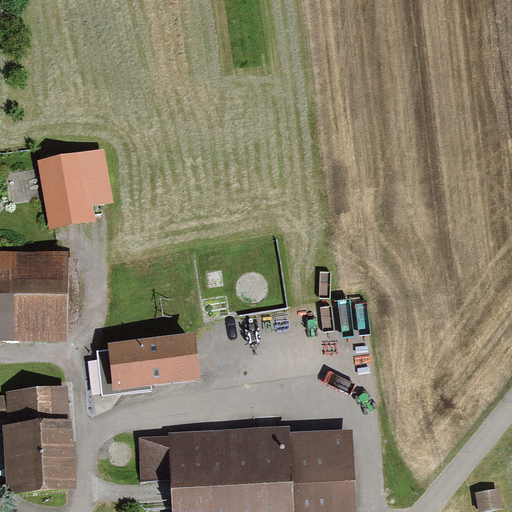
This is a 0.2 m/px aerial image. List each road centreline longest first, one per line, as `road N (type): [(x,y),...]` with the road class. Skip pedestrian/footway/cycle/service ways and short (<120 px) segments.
road 1 (track): [(92,238),(95,305),(76,355),(85,439)]
road 2 (unclassified): [(420,511),(511,398)]
